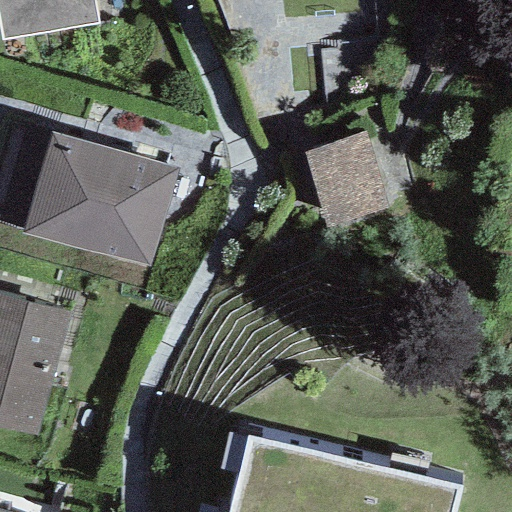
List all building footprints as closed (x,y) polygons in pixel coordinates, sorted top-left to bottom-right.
[(0,0),(0,35),(0,38),(98,22),(94,0),(0,0)] [(25,122),(0,208),(0,221),(149,264),(178,165),(25,122)] [(361,133),(304,151),(327,223),(385,205),(361,133)] [(0,291),(0,424),(36,434),(69,310),(0,291)] [(452,511),(459,488),(246,438),(228,511),(452,511)]
